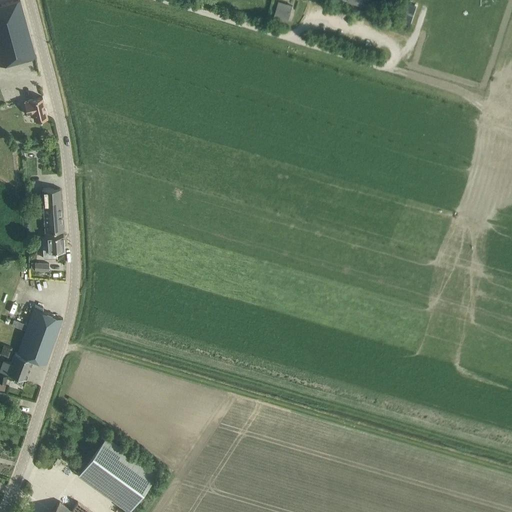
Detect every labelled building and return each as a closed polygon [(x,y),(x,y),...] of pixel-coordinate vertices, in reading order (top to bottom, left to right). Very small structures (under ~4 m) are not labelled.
[(13,0),(0,3),(0,61),(1,65),(26,58),(35,55),(20,0),(13,0)] [(273,16),(287,20),(292,5),(278,1),(273,16)] [(47,117),(42,96),(24,100),(27,115),(34,113),(35,120),(47,117)] [(44,218),(45,224),(45,231),(63,230),(60,188),(43,189),(44,218)] [(42,246),(47,246),(48,251),(48,256),(50,257),(55,257),(56,255),(56,251),(64,250),(63,234),(42,236),(42,246)] [(29,325),(27,330),(54,339),(62,317),(42,310),(43,307),(43,306),(37,304),(29,325)] [(14,319),(12,325),(27,330),(29,325),(14,319)] [(2,371),(15,376),(13,382),(22,384),(24,377),(26,378),(33,358),(46,363),(54,339),(27,330),(19,353),(17,352),(13,363),(6,360),(2,371)] [(3,344),(1,353),(9,356),(12,347),(3,344)] [(155,472),(105,436),(79,472),(129,508),(155,472)] [(50,511),(74,511),(59,501),(50,511)]
